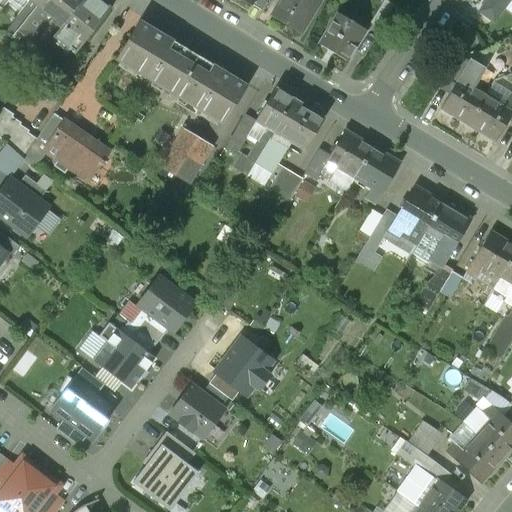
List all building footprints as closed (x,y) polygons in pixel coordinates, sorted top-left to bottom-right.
[(42,0),(30,16),(23,24),(11,39),(25,50),(36,35),(33,32),(47,14),(53,19),(51,22),(59,29),(53,36),(75,54),(110,10),(97,0),(42,0)] [(29,0),(30,1),(23,10),(30,16),(42,0),(29,0)] [(267,0),(254,0),(252,5),(261,11),(267,0)] [(318,0),(282,0),(272,17),(299,33),(318,0)] [(383,0),(382,0),(370,22),(380,28),(393,6),(383,0)] [(511,0),(489,0),(481,12),(496,22),(511,0)] [(23,10),(15,19),(23,24),(30,16),(23,10)] [(341,15),(337,13),(318,45),(347,62),(366,30),(341,15)] [(197,56),(139,21),(116,60),(174,95),(197,56)] [(11,39),(0,52),(0,65),(7,72),(25,50),(11,39)] [(247,86),(197,56),(174,95),(223,125),(247,86)] [(465,68),(441,110),(467,126),(486,94),(470,84),(476,74),(465,68)] [(294,100),(274,88),(254,121),(266,128),(256,144),(264,148),(294,100)] [(504,104),(486,94),(467,126),(495,142),(511,114),(511,95),(510,95),(504,104)] [(325,119),(294,100),(264,148),(255,163),(272,173),(287,149),(290,142),(306,152),(325,119)] [(3,108),(0,112),(0,137),(23,159),(37,139),(27,133),(28,131),(19,125),(20,123),(11,117),(13,114),(3,108)] [(37,139),(23,159),(35,167),(45,153),(44,152),(64,122),(53,114),(37,139)] [(107,151),(64,122),(44,152),(45,153),(87,181),(98,164),(102,166),(105,161),(102,159),(107,151)] [(214,141),(185,123),(159,166),(189,184),(214,141)] [(373,147),(345,131),(336,146),(332,144),(328,150),(332,152),(330,156),(326,162),(327,163),(321,173),(331,178),(337,169),(354,179),(373,147)] [(373,147),(354,179),(371,189),(366,198),(376,204),(400,164),(373,147)] [(330,156),(320,150),(305,174),(317,181),(321,173),(327,163),(326,162),(330,156)] [(241,154),(230,172),(245,181),(255,163),(241,154)] [(50,193),(27,178),(21,187),(41,202),(50,193)] [(21,187),(10,179),(0,192),(0,224),(27,243),(52,211),(41,202),(33,196),(21,187)] [(396,216),(383,238),(411,254),(423,234),(441,203),(414,187),(396,216)] [(469,220),(441,203),(423,234),(440,245),(431,260),(440,265),(441,266),(442,265),(469,220)] [(386,210),(364,247),(374,253),(383,238),(396,216),(386,210)] [(20,246),(0,231),(0,246),(8,253),(12,256),(20,246)] [(511,246),(489,233),(465,273),(475,279),(481,270),(498,280),(511,256),(511,246)] [(0,246),(0,263),(8,253),(0,246)] [(511,256),(498,280),(492,289),(506,297),(503,302),(511,307),(511,256)] [(440,265),(430,282),(427,283),(415,303),(428,311),(441,289),(451,272),(452,271),(442,265),(441,266),(440,265)] [(451,272),(441,289),(451,295),(461,278),(451,272)] [(196,303),(159,275),(136,305),(142,310),(167,329),(173,334),(196,303)] [(167,329),(142,310),(131,324),(156,343),(167,329)] [(131,324),(127,322),(120,331),(149,353),(156,343),(131,324)] [(120,331),(109,323),(99,336),(106,342),(92,360),(131,390),(141,377),(143,379),(148,372),(146,370),(155,358),(149,353),(120,331)] [(272,361),(241,338),(214,372),(245,396),(253,385),(259,389),(269,376),(263,372),(272,361)] [(104,384),(81,368),(73,379),(74,380),(95,396),(104,384)] [(95,396),(74,380),(73,379),(67,376),(59,391),(63,393),(51,410),(63,419),(86,436),(92,441),(107,421),(103,418),(110,407),(95,396)] [(489,391),(469,379),(462,389),(482,401),(489,391)] [(228,398),(209,383),(202,393),(221,407),(228,398)] [(202,393),(190,384),(169,413),(180,421),(179,423),(191,432),(192,430),(203,439),(225,410),(221,407),(202,393)] [(489,405),(482,413),(489,420),(497,412),(489,405)] [(489,420),(476,435),(502,459),(511,448),(511,425),(497,412),(489,420)] [(86,436),(63,419),(56,429),(79,446),(86,436)] [(195,453),(166,432),(150,453),(153,456),(161,444),(187,464),(195,453)] [(461,450),(454,458),(481,483),(502,459),(476,435),(461,450)] [(454,443),(446,451),(454,458),(461,450),(454,443)] [(153,456),(132,483),(169,511),(198,472),(187,464),(161,444),(153,456)] [(56,490),(19,462),(0,487),(0,511),(38,511),(53,493),(56,490)] [(426,474),(419,484),(429,490),(435,481),(426,474)] [(456,511),(464,501),(435,481),(429,490),(417,506),(425,511),(456,511)] [(53,493),(38,511),(56,511),(65,501),(53,493)]
